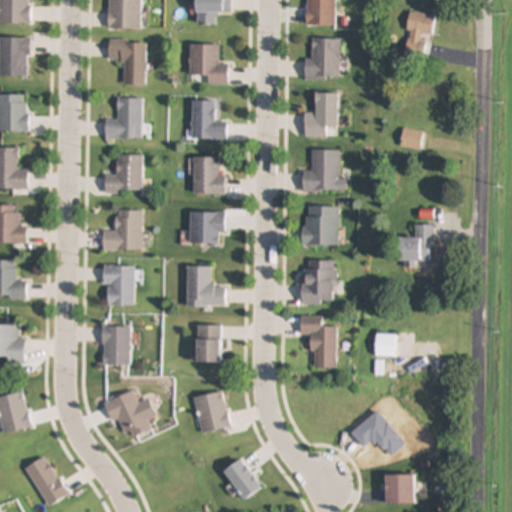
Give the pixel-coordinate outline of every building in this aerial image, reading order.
[(0,0),(0,23),(31,23),(31,0),(0,0)] [(109,0),(109,29),(142,29),(142,0),(109,0)] [(232,0),(198,0),(198,25),(218,25),(218,13),(232,13),(232,0)] [(336,26),(336,0),(309,0),(309,26),(336,26)] [(437,17),(414,12),(405,53),(426,58),(430,37),(433,38),(437,17)] [(0,78),(30,78),(30,38),(0,38),(0,78)] [(306,60),(306,82),(341,82),(341,39),(313,39),(313,60),(306,60)] [(147,85),(147,41),(110,41),(110,61),(125,61),(125,85),(147,85)] [(221,45),(191,45),(191,76),(209,76),(209,85),(230,85),(229,65),(221,65),(221,45)] [(339,94),(317,94),(317,114),(306,114),(306,138),(328,138),(328,128),(339,128),(339,94)] [(0,95),(0,132),(28,132),(28,95),(0,95)] [(144,98),(119,98),(119,121),(107,121),(107,139),(143,139),(144,98)] [(216,123),(216,101),(194,101),(194,140),(228,140),(228,123),(216,123)] [(403,149),(423,151),(425,131),(405,130),(403,149)] [(0,190),(29,190),(29,171),(19,171),(19,149),(0,149),(0,190)] [(304,192),(341,192),(341,151),(314,151),(314,172),(304,172),(304,192)] [(144,156),(119,156),(119,176),(107,176),(107,193),(144,193),(144,156)] [(195,157),(195,195),(226,195),(226,176),(221,176),(221,157),(195,157)] [(0,245),(28,245),(28,227),(19,227),(19,206),(0,206),(0,245)] [(339,207),(306,207),(306,247),(339,247),(339,207)] [(144,211),(117,211),(117,232),(105,232),(105,251),(144,251),(144,211)] [(226,213),(191,213),(191,244),(226,244),(226,213)] [(400,262),(435,262),(435,226),(417,226),(417,238),(400,238),(400,262)] [(336,262),(305,261),(303,305),(335,306),(336,262)] [(17,262),(0,262),(0,299),(28,299),(28,282),(17,282),(17,262)] [(107,307),(136,307),(136,266),(107,266),(107,307)] [(188,267),(188,308),(226,308),(226,288),(213,288),(213,267),(188,267)] [(338,327),(323,327),(323,317),(302,317),(302,335),(314,335),(314,368),(338,369),(338,327)] [(0,358),(9,358),(9,364),(26,365),(27,339),(21,339),(21,326),(0,326),(0,358)] [(223,364),(223,326),(199,326),(199,364),(223,364)] [(105,367),(133,367),(133,327),(105,327),(105,367)] [(398,358),(398,336),(377,336),(377,358),(398,358)] [(388,504),(416,504),(416,475),(388,475),(388,504)]
